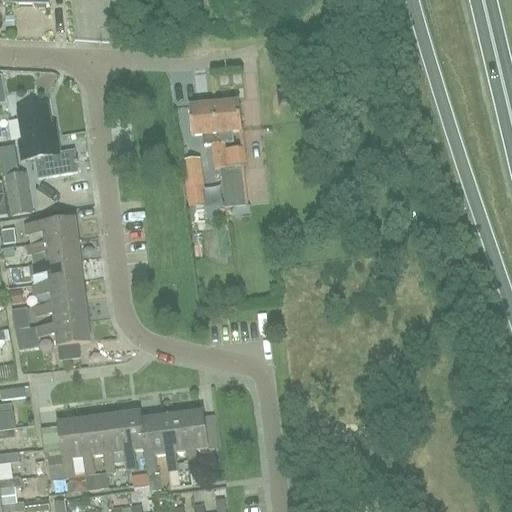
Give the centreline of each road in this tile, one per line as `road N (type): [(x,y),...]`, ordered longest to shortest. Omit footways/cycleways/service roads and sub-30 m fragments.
road 1 (residential): [(283,511),(269,398),(256,369),(156,349),(134,334),(120,305),(93,69),(64,56),(0,54)]
road 2 (trunk): [(412,0),(511,323)]
